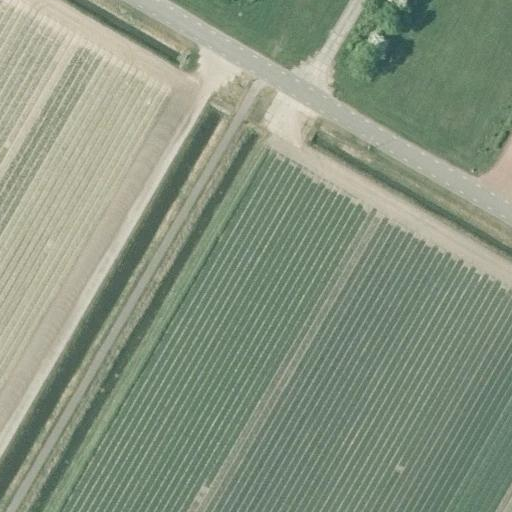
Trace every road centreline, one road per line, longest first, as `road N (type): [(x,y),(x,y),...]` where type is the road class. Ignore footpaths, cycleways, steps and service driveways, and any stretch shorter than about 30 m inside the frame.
road 1 (track): [(0,452),(226,51)]
road 2 (unclassified): [(511,217),(137,0)]
